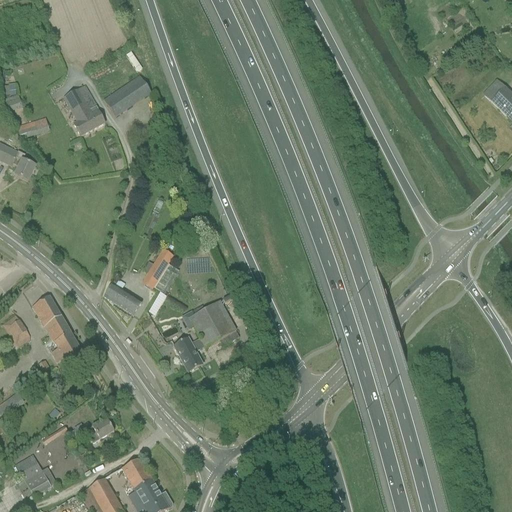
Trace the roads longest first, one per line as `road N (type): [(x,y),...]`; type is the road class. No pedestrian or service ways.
road 1 (motorway): [(217,0),(321,245),(401,511)]
road 2 (motorway): [(428,511),(364,288),(245,0)]
road 3 (motorway): [(148,0),(202,150),(311,404)]
road 4 (tertiary): [(224,475),(145,390),(72,289),(0,231)]
road 5 (motorway): [(452,260),(403,185),(307,0)]
road 6 (secondary): [(311,404),(452,260)]
